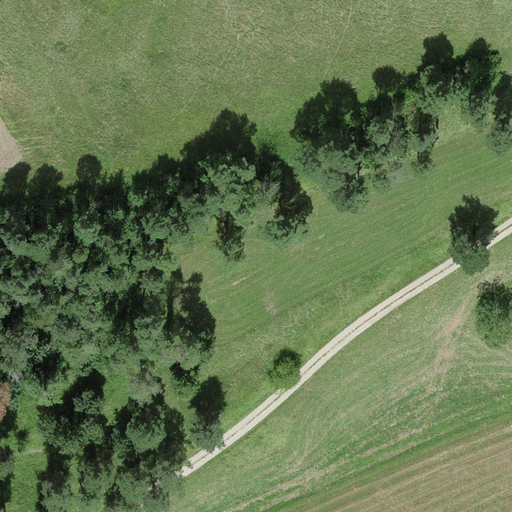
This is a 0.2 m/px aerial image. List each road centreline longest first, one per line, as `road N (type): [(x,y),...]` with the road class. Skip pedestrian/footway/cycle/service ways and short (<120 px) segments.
road 1 (track): [(118,511),(264,409),(366,315),(511,225)]
road 2 (track): [(219,157),(0,185)]
